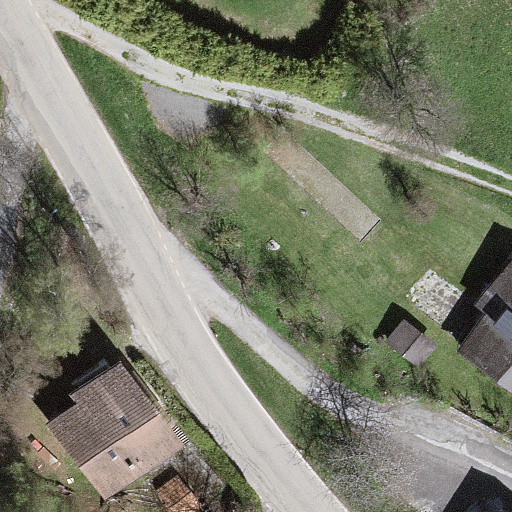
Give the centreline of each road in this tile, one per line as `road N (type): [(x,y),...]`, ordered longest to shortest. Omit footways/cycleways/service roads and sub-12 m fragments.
road 1 (track): [(0,2),(37,6),(160,70),(379,136),(511,197)]
road 2 (tertiary): [(309,511),(229,410),(51,99)]
road 3 (track): [(154,288),(183,286),(241,319),(311,385),(511,467)]
road 4 (residential): [(0,234),(20,127),(51,99)]
